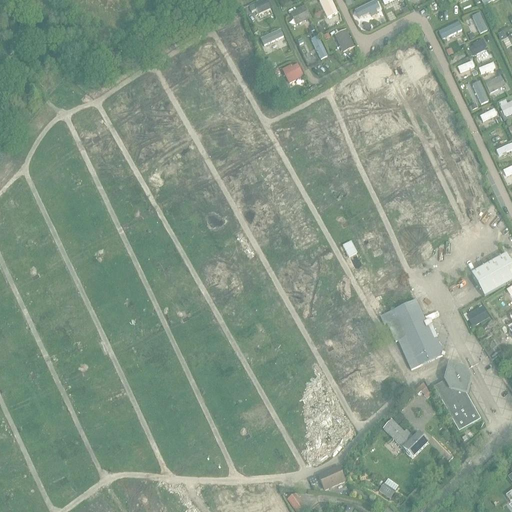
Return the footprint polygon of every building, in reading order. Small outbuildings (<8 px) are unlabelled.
[(258,15),(270,10),(266,0),(249,8),(251,13),(256,11),(258,15)] [(337,14),(330,0),(323,0),(319,2),(327,18),(337,14)] [(484,10),(500,2),(498,0),(482,0),(480,1),(484,10)] [(374,3),(360,9),(362,15),(380,7),(378,2),(374,3)] [(304,7),(289,14),(296,27),(310,20),(304,7)] [(455,28),(441,35),(443,41),(458,33),(455,28)] [(339,39),(345,53),(354,48),(346,32),(338,36),(339,38),(339,39)] [(497,35),(501,43),(507,40),(503,32),(497,35)] [(272,49),(286,43),(281,34),(277,36),(275,33),(266,37),(272,49)] [(237,37),(225,46),(231,61),(246,50),(237,37)] [(326,55),(320,42),(319,43),(317,38),(313,40),(315,45),(307,48),(311,57),(318,54),(319,58),(326,55)] [(472,57),(472,58),(487,50),(482,40),(472,45),(473,47),(466,50),(470,58),(472,57)] [(400,49),(394,68),(406,72),(416,56),(400,49)] [(323,60),(309,66),(311,72),(326,66),(323,60)] [(472,62),(457,69),(459,74),(474,68),(472,62)] [(179,63),(179,80),(192,81),(194,63),(179,63)] [(493,64),(478,70),(480,75),(495,70),(493,64)] [(289,85),(304,78),(297,65),(292,67),(291,66),(282,70),(289,85)] [(247,70),(243,88),(256,91),(261,72),(247,70)] [(362,74),(361,95),(376,93),(377,77),(362,74)] [(166,76),(152,76),(155,94),(168,94),(166,76)] [(500,77),(485,84),(490,94),(505,87),(500,77)] [(479,81),(472,84),(480,104),(487,101),(479,81)] [(418,83),(412,102),(427,106),(430,87),(418,83)] [(337,89),(335,109),(348,111),(351,91),(337,89)] [(136,91),(123,91),(124,107),(137,109),(136,91)] [(253,99),(252,119),(265,120),(267,101),(253,99)] [(387,100),(384,121),(397,126),(402,106),(387,100)] [(511,114),(511,103),(507,105),(505,101),(498,104),(503,114),(501,115),(504,122),(507,121),(505,117),(511,114)] [(102,103),(94,113),(106,126),(116,117),(102,103)] [(304,105),(300,123),(314,128),(320,112),(304,105)] [(493,110),(479,118),(482,123),(496,116),(493,110)] [(425,116),(419,137),(432,141),(439,123),(425,116)] [(55,117),(44,127),(55,137),(68,128),(55,117)] [(212,119),(201,132),(212,143),(225,129),(212,119)] [(288,124),(271,120),(272,142),(285,142),(288,124)] [(183,121),(165,132),(175,146),(191,134),(183,121)] [(451,137),(440,152),(448,160),(463,148),(451,137)] [(141,141),(125,153),(137,165),(151,154),(141,141)] [(511,144),(496,152),(498,157),(502,155),(503,157),(507,156),(506,154),(511,150),(511,144)] [(49,147),(41,162),(52,171),(62,154),(49,147)] [(246,149),(228,159),(238,171),(253,163),(246,149)] [(27,155),(14,159),(17,175),(33,173),(27,155)] [(353,156),(335,156),(335,172),(352,173),(353,156)] [(396,156),(384,162),(390,175),(404,168),(396,156)] [(466,167),(449,179),(457,189),(470,178),(466,167)] [(124,170),(113,185),(124,193),(136,180),(124,170)] [(308,170),(294,180),(301,191),(316,181),(308,170)] [(88,176),(78,192),(91,201),(101,183),(88,176)] [(325,182),(313,192),(320,201),(332,192),(325,182)] [(19,189),(2,191),(6,208),(21,209),(19,189)] [(159,190),(149,205),(162,214),(170,198),(159,190)] [(387,191),(385,206),(404,208),(407,193),(387,191)] [(347,196),(332,209),(345,219),(359,206),(347,196)] [(280,197),(269,204),(275,217),(287,210),(280,197)] [(115,208),(108,224),(120,229),(127,213),(115,208)] [(78,214),(72,232),(85,237),(93,221),(78,214)] [(232,219),(214,227),(220,241),(237,233),(232,219)] [(48,227),(34,239),(46,250),(60,237),(48,227)] [(367,232),(357,248),(370,259),(381,243),(367,232)] [(260,235),(246,244),(251,254),(266,245),(260,235)] [(183,236),(169,244),(174,255),(188,250),(183,236)] [(349,259),(349,258),(354,256),(357,255),(351,242),(342,246),(349,259)] [(233,249),(222,256),(227,265),(238,259),(233,249)] [(154,250),(143,253),(146,264),(158,260),(154,250)] [(133,255),(120,259),(124,272),(137,268),(133,255)] [(511,269),(505,256),(471,275),(484,298),(511,282),(511,269)] [(111,261),(96,265),(99,278),(114,275),(111,261)] [(195,263),(180,268),(185,278),(199,271),(195,263)] [(88,270),(72,273),(75,285),(90,282),(88,270)] [(161,273),(149,277),(153,289),(165,285),(161,273)] [(61,277),(43,281),(46,294),(63,291),(61,277)] [(298,278),(292,288),(303,296),(310,286),(298,278)] [(15,280),(0,282),(0,286),(3,297),(18,295),(15,280)] [(140,282),(129,286),(131,299),(143,296),(140,282)] [(120,289),(107,294),(112,309),(126,304),(120,289)] [(327,294),(321,305),(334,312),(340,301),(327,294)] [(96,298),(83,301),(86,316),(100,314),(96,298)] [(69,303),(57,305),(58,319),(71,317),(69,303)] [(466,317),(472,327),(485,320),(479,310),(466,317)] [(20,311),(8,316),(14,330),(27,326),(20,311)] [(217,321),(201,331),(207,343),(223,334),(217,321)] [(282,322),(276,332),(286,339),(293,328),(282,322)] [(310,341),(305,352),(320,360),(326,347),(310,341)] [(123,349),(107,362),(118,375),(134,362),(123,349)] [(267,355),(261,370),(276,378),(283,362),(267,355)] [(188,356),(181,374),(196,376),(201,360),(188,356)] [(81,359),(69,372),(78,381),(92,371),(81,359)] [(458,368),(448,365),(445,375),(447,375),(446,382),(433,389),(458,433),(480,421),(475,412),(476,406),(471,405),(463,392),(465,390),(467,382),(463,373),(458,372),(458,368)] [(47,369),(29,370),(31,382),(51,381),(47,369)] [(297,376),(289,390),(305,398),(311,383),(297,376)] [(257,384),(248,400),(263,409),(272,393),(257,384)] [(421,393),(424,396),(428,393),(423,384),(414,392),(418,396),(421,393)] [(159,390),(154,407),(167,412),(171,394),(159,390)] [(52,399),(35,408),(41,420),(60,413),(52,399)] [(284,401),(276,414),(291,422),(298,411),(284,401)] [(127,415),(119,431),(132,439),(140,421),(127,415)] [(240,417),(230,428),(243,437),(251,426),(240,417)] [(88,419),(73,426),(81,440),(97,431),(88,419)] [(405,433),(403,435),(391,423),(383,430),(403,450),(403,451),(412,460),(427,444),(419,435),(413,441),(405,433)] [(267,430),(258,441),(271,450),(280,439),(267,430)] [(12,431),(0,441),(0,445),(8,455),(21,444),(12,431)] [(220,440),(214,454),(228,462),(235,447),(220,440)] [(251,451),(242,466),(256,473),(265,459),(251,451)] [(36,452),(27,466),(43,474),(50,459),(36,452)] [(79,465),(62,475),(71,491),(87,482),(79,465)] [(207,466),(194,476),(207,489),(218,479),(207,466)] [(318,477),(324,491),(344,483),(338,468),(318,477)] [(387,481),(379,493),(389,500),(397,488),(387,481)] [(237,482),(231,496),(247,502),(252,486),(237,482)] [(22,486),(7,497),(19,511),(22,511),(34,503),(22,486)] [(176,492),(158,491),(158,506),(177,506),(176,492)] [(296,511),(304,508),(296,495),(287,500),(294,511),(296,511)] [(191,498),(185,511),(203,511),(207,505),(191,498)] [(223,498),(214,511),(234,511),(238,505),(223,498)] [(128,503),(125,511),(143,511),(145,505),(128,503)]
